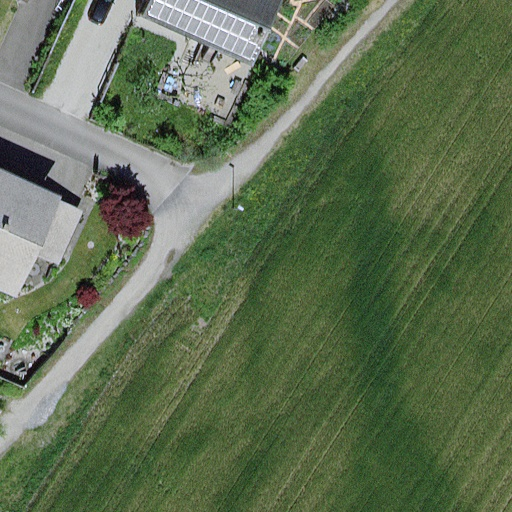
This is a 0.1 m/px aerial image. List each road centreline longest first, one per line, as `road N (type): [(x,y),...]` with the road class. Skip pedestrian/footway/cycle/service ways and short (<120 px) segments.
road 1 (track): [(393,0),(0,441)]
road 2 (residential): [(0,110),(203,205)]
